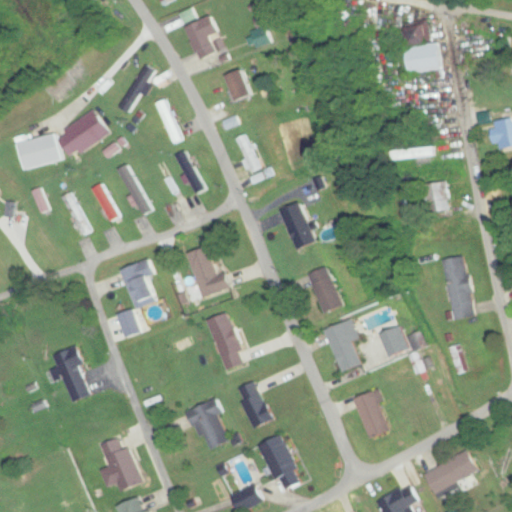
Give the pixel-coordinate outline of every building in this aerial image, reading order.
[(190,28),(203,62),(229,51),(215,18),(190,28)] [(257,51),(275,44),(268,25),(254,30),(257,38),(252,40),(257,51)] [(410,47),(412,74),(445,71),(443,44),(410,47)] [(126,110),(135,114),(158,71),(149,66),(126,110)] [(239,103),(256,96),(246,71),(229,77),(239,103)] [(187,140),(169,101),(160,105),(178,145),(187,140)] [(60,136),(76,159),(113,133),(97,111),(60,136)] [(511,120),(495,123),(499,150),(511,148),(511,120)] [(66,160),(59,134),(20,145),(27,171),(66,160)] [(238,140),(254,174),(264,169),(248,135),(238,140)] [(110,157),(122,152),(120,145),(107,150),(110,157)] [(180,157),(202,198),(212,193),(189,152),(180,157)] [(153,159),(173,199),(183,194),(163,154),(153,159)] [(422,190),(433,217),(456,207),(445,180),(422,190)] [(97,190),(114,223),(123,218),(106,185),(97,190)] [(51,213),(46,188),(37,190),(42,214),(51,213)] [(92,229),(74,196),(66,200),(84,234),(92,229)] [(300,252),(320,245),(304,204),(285,212),(300,252)] [(204,298),(234,290),(230,273),(219,276),(212,249),(192,254),(204,298)] [(478,318),(469,258),(446,261),(455,321),(478,318)] [(157,273),(154,261),(125,270),(137,310),(160,303),(152,275),(157,273)] [(327,315),(347,307),(331,268),(311,276),(327,315)] [(123,316),(127,331),(141,328),(137,313),(123,316)] [(211,322),(229,372),(251,364),(233,314),(211,322)] [(344,373),(364,366),(355,342),(362,340),(355,321),(328,331),(344,373)] [(409,352),(406,331),(386,334),(389,355),(409,352)] [(451,349),(459,374),(470,371),(462,346),(451,349)] [(96,396),(78,348),(57,355),(75,404),(96,396)] [(240,391),(257,430),(277,422),(260,383),(240,391)] [(370,436),(392,428),(379,392),(357,400),(370,436)] [(227,414),(220,400),(192,413),(211,454),(234,444),(222,416),(227,414)] [(263,447),(283,493),(308,482),(287,436),(263,447)] [(124,493),(145,485),(127,438),(105,447),(113,468),(104,471),(110,488),(121,484),(124,493)] [(481,472),(471,453),(428,476),(440,499),(462,488),(460,483),(481,472)] [(413,485),(379,502),(383,511),(412,511),(411,508),(422,503),(413,485)] [(243,511),(246,511),(266,503),(259,487),(237,497),(243,511)] [(121,507),(122,511),(153,511),(149,498),(121,507)]
